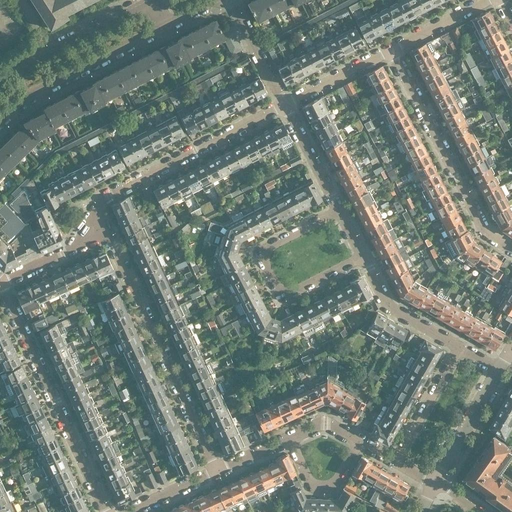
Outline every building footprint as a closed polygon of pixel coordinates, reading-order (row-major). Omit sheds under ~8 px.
[(32,0),(51,28),(67,18),(65,14),(92,0),(32,0)] [(257,21),(259,20),(260,21),(273,14),(265,0),(254,0),(248,3),(257,21)] [(283,0),(265,0),(273,14),(287,7),(283,0)] [(407,0),(402,0),(396,3),(405,20),(409,18),(411,19),(414,17),(414,15),(415,15),(407,0)] [(419,0),(407,0),(415,15),(416,14),(418,15),(421,13),(421,11),(424,10),(419,0)] [(432,0),(419,0),(424,10),(425,9),(428,10),(431,8),(431,6),(434,5),(432,0)] [(348,7),(351,11),(361,6),(358,1),(348,7)] [(396,3),(387,8),(395,25),(399,23),(401,24),(404,22),(404,20),(405,20),(396,3)] [(314,6),(308,9),(312,16),(317,13),(314,6)] [(362,8),(365,15),(367,18),(375,35),(380,33),(381,33),(385,32),(385,30),(377,13),(371,16),(366,7),(362,8)] [(387,8),(377,13),(385,30),(390,28),(391,29),(394,27),(394,25),(395,25),(387,8)] [(345,9),(334,14),(337,19),(349,14),(345,9)] [(488,11),(472,19),(478,29),(493,21),(493,19),(491,16),(490,16),(488,11)] [(337,19),(334,14),(334,13),(325,18),(328,24),(337,19)] [(365,15),(355,20),(365,40),(370,38),(371,38),(375,37),(375,35),(367,18),(365,15)] [(215,20),(201,27),(211,46),(224,39),(226,38),(225,37),(222,31),(221,32),(219,28),(215,20)] [(478,29),(475,30),(480,40),(482,38),(498,30),(497,30),(498,29),(496,25),(495,25),(493,21),(478,29)] [(201,27),(187,35),(197,53),(211,46),(201,27)] [(230,28),(222,31),(225,37),(233,33),(230,28)] [(345,32),(354,49),(354,48),(356,49),(359,48),(359,46),(364,44),(362,40),(356,28),(346,33),(345,32)] [(455,28),(450,31),(451,33),(455,41),(456,41),(461,38),(458,30),(457,30),(455,28)] [(480,40),(478,41),(483,50),(485,50),(487,48),(488,48),(503,41),(501,37),(501,35),(500,32),(498,31),(498,30),(482,38),(480,40)] [(345,32),(335,37),(344,54),(345,53),(346,54),(349,53),(349,51),(354,49),(345,32)] [(226,38),(224,39),(226,43),(235,38),(233,33),(225,37),(226,38)] [(179,40),(173,43),(183,62),(190,59),(190,58),(192,57),(191,56),(197,53),(187,35),(180,38),(179,39),(179,40)] [(335,37),(326,42),(334,59),(335,58),(336,59),(340,58),(340,56),(344,54),(335,37)] [(235,38),(226,43),(228,49),(238,44),(235,38)] [(415,49),(410,52),(414,61),(431,53),(435,50),(430,41),(426,43),(415,49)] [(457,50),(452,41),(447,44),(452,53),(457,50)] [(504,41),(503,41),(487,48),(492,57),(491,58),(507,50),(506,46),(506,44),(504,41)] [(326,42),(316,47),(325,64),(325,63),(327,64),(330,63),(330,61),(334,59),(326,42)] [(165,46),(158,50),(168,68),(172,66),(173,67),(174,66),(175,67),(183,62),(173,43),(167,47),(166,46),(165,46)] [(238,44),(228,49),(232,55),(239,51),(239,50),(241,49),(238,44)] [(316,47),(306,52),(314,69),(319,67),(320,68),(324,66),(324,64),(325,64),(316,47)] [(158,50),(144,57),(154,75),(168,68),(158,50)] [(507,50),(491,58),(496,68),(511,60),(509,56),(510,54),(507,50)] [(306,52),(296,57),(305,74),(309,72),(311,73),(314,71),(314,69),(306,52)] [(431,53),(414,61),(417,65),(416,68),(417,70),(419,71),(435,62),(431,53)] [(144,57),(130,64),(140,83),(154,75),(144,57)] [(287,63),(287,64),(295,79),(299,77),(301,78),(304,76),(304,74),(305,74),(296,57),(287,62),(287,63)] [(470,57),(464,60),(466,66),(468,69),(475,66),(473,62),(470,57)] [(511,60),(493,69),(498,79),(501,77),(511,71),(511,60)] [(435,62),(419,71),(421,75),(421,77),(422,80),(424,80),(424,81),(440,72),(435,62)] [(130,64),(115,71),(125,90),(140,83),(130,64)] [(278,66),(276,66),(276,67),(285,84),(290,82),(291,83),(294,81),(294,79),(295,79),(287,64),(278,68),(278,66)] [(475,66),(468,69),(474,79),(480,76),(475,66)] [(381,67),(366,74),(367,76),(371,84),(386,76),(386,75),(386,74),(385,71),(383,70),(381,67)] [(448,68),(440,72),(424,81),(426,84),(426,86),(427,89),(429,90),(445,82),(442,76),(450,71),(448,68)] [(115,71),(101,79),(111,98),(125,90),(115,71)] [(511,71),(501,77),(506,87),(511,83),(511,71)] [(219,73),(209,78),(212,83),(221,78),(219,73)] [(248,82),(257,99),(258,98),(259,99),(262,97),(263,96),(267,93),(258,76),(253,78),(254,80),(249,83),(248,82)] [(386,76),(371,84),(376,94),(391,86),(390,84),(391,83),(390,80),(388,80),(386,76)] [(94,84),(88,87),(98,106),(105,103),(105,102),(106,101),(106,100),(111,98),(101,79),(93,83),(94,84)] [(208,79),(200,83),(203,88),(203,89),(211,84),(208,79)] [(248,82),(239,87),(247,103),(248,103),(249,104),(252,102),(253,101),(257,99),(248,82)] [(350,82),(344,86),(345,87),(349,95),(355,92),(356,92),(352,84),(351,84),(350,82)] [(445,82),(429,90),(431,94),(431,96),(432,99),(434,99),(434,100),(450,91),(445,82)] [(200,83),(190,88),(193,93),(203,88),(200,83)] [(391,86),(376,94),(370,97),(372,101),(378,98),(380,103),(396,95),(395,94),(396,93),(394,90),(393,90),(391,86)] [(80,89),(73,93),(83,112),(87,109),(88,110),(89,110),(90,111),(98,106),(88,87),(81,91),(80,89)] [(239,87),(229,92),(238,108),(239,109),(243,107),(243,106),(247,103),(239,87)] [(342,87),(336,89),(338,93),(343,102),(349,99),(344,90),(342,87)] [(450,91),(434,100),(436,103),(435,105),(437,109),(439,109),(460,98),(455,89),(450,91)] [(179,91),(169,97),(172,102),(182,96),(179,91)] [(229,92),(219,97),(228,113),(229,114),(233,112),(233,111),(238,108),(229,92)] [(73,93),(58,101),(68,119),(83,112),(73,93)] [(324,95),(302,107),(308,120),(328,110),(325,106),(329,104),(324,95)] [(380,103),(375,106),(380,116),(381,115),(401,105),(400,104),(401,102),(399,99),(398,99),(396,95),(380,103)] [(219,97),(210,102),(218,118),(222,116),(223,117),(227,115),(227,114),(228,113),(219,97)] [(460,98),(439,109),(441,113),(440,115),(442,118),(444,118),(444,119),(460,110),(465,108),(460,98)] [(477,101),(475,103),(480,112),(486,108),(481,99),(477,101)] [(44,108),(46,112),(54,127),(68,119),(58,101),(44,108)] [(359,101),(354,104),(357,110),(362,107),(359,101)] [(210,102),(200,107),(208,124),(212,121),(213,122),(217,120),(217,119),(218,118),(210,102)] [(123,105),(117,108),(120,113),(126,111),(123,105)] [(401,105),(381,115),(386,124),(405,114),(405,113),(406,112),(404,109),(403,109),(401,105)] [(495,105),(489,108),(492,113),(497,110),(495,105)] [(200,107),(190,112),(199,128),(202,127),(204,127),(207,126),(207,124),(208,124),(200,107)] [(486,108),(480,112),(485,121),(491,118),(486,108)] [(328,110),(308,120),(309,120),(310,120),(312,124),(311,125),(313,129),(314,129),(315,130),(332,121),(327,112),(328,111),(328,110)] [(460,110),(444,119),(446,122),(445,124),(447,127),(449,128),(465,120),(460,110)] [(180,118),(186,130),(188,134),(193,132),(194,132),(197,131),(197,129),(199,128),(190,112),(191,113),(185,115),(183,111),(178,114),(180,118)] [(25,124),(24,125),(38,139),(39,138),(56,130),(54,127),(46,112),(24,123),(25,124)] [(408,118),(405,114),(386,124),(391,134),(395,131),(411,124),(410,123),(411,121),(409,118),(408,118)] [(176,117),(166,122),(174,138),(175,138),(176,139),(180,137),(180,135),(184,133),(176,117)] [(465,120),(449,128),(451,132),(450,134),(452,137),(453,137),(454,138),(470,129),(467,123),(471,121),(469,118),(465,120)] [(332,121),(315,130),(317,133),(316,135),(318,138),(319,138),(320,139),(336,130),(332,121)] [(166,122),(157,127),(165,143),(167,144),(170,142),(170,140),(174,138),(166,122)] [(273,129),(272,129),(281,146),(290,141),(289,141),(291,140),(283,124),(278,126),(277,125),(274,127),(273,129)] [(411,124),(395,131),(389,135),(391,139),(397,136),(400,141),(415,133),(415,132),(415,130),(414,127),(412,127),(411,124)] [(24,125),(14,136),(28,151),(40,139),(39,138),(38,139),(24,125)] [(157,127),(147,131),(155,148),(156,148),(157,148),(160,147),(161,145),(165,143),(157,127)] [(346,138),(340,128),(336,130),(320,139),(321,143),(321,144),(322,148),(324,148),(325,149),(327,148),(346,138)] [(263,134),(262,134),(271,151),(272,154),(278,151),(277,148),(281,146),(272,129),(268,131),(267,131),(264,132),(263,134)] [(470,129),(454,138),(456,142),(455,144),(456,146),(458,147),(459,148),(475,139),(470,129)] [(374,130),(369,133),(374,142),(378,139),(374,130)] [(147,131),(137,137),(145,153),(149,151),(151,152),(154,150),(155,148),(147,131)] [(415,133),(400,141),(405,150),(420,143),(420,141),(419,138),(418,138),(415,133)] [(253,139),(252,140),(261,156),(267,153),(268,156),(272,154),(271,151),(262,134),(258,136),(257,136),(254,137),(253,139)] [(14,136),(2,147),(17,162),(28,151),(14,136)] [(86,141),(89,147),(99,141),(96,136),(86,141)] [(137,137),(127,141),(136,158),(140,156),(141,157),(144,155),(145,153),(137,137)] [(475,139),(459,148),(458,150),(460,153),(462,153),(463,157),(480,149),(475,139)] [(243,144),(242,145),(251,161),(257,158),(259,162),(263,160),(261,156),(252,140),(248,141),(247,141),(244,142),(243,144)] [(117,147),(125,161),(126,163),(130,161),(132,162),(134,160),(135,158),(136,158),(127,141),(117,147)] [(328,150),(326,151),(325,153),(327,156),(329,157),(331,161),(347,152),(342,142),(327,149),(328,150)] [(380,143),(375,145),(379,152),(383,149),(380,143)] [(420,143),(405,150),(410,160),(425,153),(424,152),(425,151),(424,147),(422,147),(420,143)] [(233,149),(232,150),(241,166),(251,161),(242,145),(239,147),(237,146),(234,148),(233,149)] [(2,147),(0,148),(0,167),(5,173),(17,162),(2,147)] [(484,147),(480,149),(463,157),(464,158),(463,159),(465,162),(466,163),(468,166),(489,156),(484,147)] [(224,154),(222,155),(231,171),(241,166),(232,150),(229,152),(227,151),(224,153),(224,154)] [(384,150),(379,153),(382,159),(384,162),(388,159),(387,157),(384,150)] [(116,151),(107,156),(115,172),(115,171),(117,172),(120,170),(120,169),(124,167),(122,162),(116,151)] [(347,152),(331,161),(330,163),(332,166),(333,166),(336,170),(357,159),(355,155),(350,157),(347,152)] [(425,153),(410,160),(415,170),(430,162),(430,160),(429,157),(427,157),(425,153)] [(106,155),(97,160),(106,176),(107,177),(111,175),(111,174),(115,172),(107,156),(106,155)] [(213,159),(212,160),(221,177),(231,171),(222,155),(218,157),(217,156),(214,158),(213,159)] [(469,167),(468,169),(470,172),(471,173),(473,176),(490,168),(495,165),(490,155),(489,156),(468,166),(469,167)] [(288,161),(289,162),(291,166),(300,162),(302,161),(299,156),(297,156),(288,161)] [(357,159),(336,170),(336,171),(335,172),(337,176),(339,176),(341,180),(357,172),(363,169),(357,159)] [(97,160),(87,165),(95,182),(96,181),(98,182),(101,180),(102,178),(106,176),(97,160)] [(207,163),(203,165),(211,182),(221,177),(212,160),(210,160),(208,161),(207,163)] [(289,162),(279,167),(282,171),(291,166),(289,162)] [(415,170),(410,172),(415,182),(420,180),(435,172),(434,172),(435,170),(434,167),(432,167),(430,162),(415,170)] [(87,165),(78,170),(86,186),(87,186),(88,187),(91,185),(92,183),(95,182),(87,165)] [(198,167),(193,170),(202,187),(211,182),(203,165),(202,165),(201,165),(198,166),(198,167)] [(381,166),(373,170),(375,174),(383,170),(381,166)] [(269,172),(270,173),(271,177),(282,171),(279,167),(269,172)] [(490,168),(473,176),(473,177),(473,178),(475,181),(476,182),(478,186),(495,177),(490,168)] [(393,169),(387,173),(392,181),(398,178),(393,169)] [(78,170),(68,175),(76,191),(80,189),(82,190),(85,189),(85,187),(86,186),(78,170)] [(188,173),(183,175),(192,192),(202,187),(193,170),(192,170),(191,170),(188,171),(188,173)] [(357,172),(341,180),(340,182),(342,185),(343,186),(346,190),(362,181),(357,172)] [(435,172),(420,180),(425,189),(440,182),(440,181),(440,179),(438,176),(437,176),(435,172)] [(270,173),(251,182),(253,186),(271,177),(270,173)] [(68,175),(58,180),(67,196),(71,194),(73,195),(76,193),(76,192),(76,191),(68,175)] [(178,178),(173,180),(182,197),(184,201),(188,200),(191,206),(197,203),(192,192),(183,175),(182,175),(181,175),(178,176),(178,178)] [(495,177),(478,186),(479,187),(478,188),(479,191),(481,191),(483,195),(499,187),(495,177)] [(264,184),(267,190),(274,187),(272,184),(275,182),(273,179),(264,184)] [(31,180),(25,187),(30,198),(32,197),(31,193),(35,191),(31,180)] [(49,184),(51,188),(58,201),(62,199),(63,200),(66,198),(67,197),(67,196),(58,180),(49,184)] [(168,183),(163,185),(172,202),(182,197),(173,180),(171,180),(168,181),(168,183)] [(249,181),(240,185),(243,191),(251,187),(249,181)] [(310,183),(302,187),(311,204),(321,199),(312,181),(310,182),(310,183)] [(362,181),(346,190),(345,192),(347,195),(348,196),(350,200),(367,191),(379,184),(377,181),(365,187),(362,181)] [(425,189),(422,191),(427,200),(444,191),(445,189),(443,186),(442,186),(440,182),(425,189)] [(504,184),(499,187),(483,195),(483,196),(483,198),(485,201),(486,201),(488,204),(504,196),(509,194),(504,184)] [(158,188),(154,190),(162,206),(163,205),(164,206),(172,202),(163,185),(161,185),(158,186),(158,188)] [(148,186),(142,189),(147,199),(153,196),(148,186)] [(14,197),(8,203),(29,225),(34,235),(44,231),(39,220),(37,217),(36,217),(34,212),(36,211),(30,198),(25,187),(14,197)] [(302,187),(293,192),(301,209),(311,204),(311,205),(311,204),(302,187)] [(408,195),(404,187),(400,189),(403,197),(408,195)] [(40,192),(46,204),(49,209),(53,207),(55,207),(58,206),(58,204),(59,204),(58,201),(51,188),(45,191),(44,190),(40,192)] [(240,190),(231,194),(233,198),(242,193),(240,190)] [(367,191),(350,200),(351,200),(350,202),(352,205),(353,205),(356,210),(372,201),(367,191)] [(427,200),(425,201),(430,211),(450,201),(449,200),(450,199),(448,195),(447,195),(444,191),(427,200)] [(270,204),(263,208),(272,224),(282,219),(268,192),(264,194),(270,204)] [(293,192),(283,197),(291,214),(301,209),(293,192)] [(232,197),(230,193),(221,198),(223,201),(232,197)] [(244,194),(235,199),(236,203),(245,198),(244,194)] [(111,205),(112,205),(114,210),(113,211),(114,214),(116,214),(116,215),(133,208),(128,196),(111,205)] [(488,205),(488,207),(489,210),(491,210),(493,214),(492,214),(493,214),(508,206),(509,205),(511,203),(511,199),(507,202),(504,196),(488,204),(488,205)] [(283,197),(273,203),(282,219),(291,214),(283,197)] [(410,198),(404,201),(409,209),(412,207),(414,206),(410,198)] [(0,204),(0,234),(8,243),(9,243),(9,244),(20,234),(29,225),(8,203),(5,200),(0,204)] [(399,200),(394,202),(399,212),(404,210),(399,200)] [(212,208),(210,204),(209,201),(199,206),(200,207),(201,210),(202,212),(203,214),(213,209),(212,208)] [(372,201),(356,210),(355,212),(357,215),(358,215),(361,220),(377,211),(372,201)] [(450,201),(431,210),(436,220),(440,218),(454,210),(452,206),(453,205),(451,202),(450,201)] [(258,210),(254,213),(262,229),(272,224),(263,208),(261,204),(256,206),(258,210)] [(45,207),(36,211),(34,212),(36,217),(37,217),(39,220),(50,215),(46,206),(45,207)] [(511,214),(508,206),(493,214),(493,215),(492,217),(494,220),(496,220),(501,230),(502,230),(511,215),(511,214)] [(200,207),(190,212),(193,217),(202,212),(201,210),(200,207)] [(133,208),(116,215),(118,220),(117,221),(119,224),(120,224),(121,225),(138,217),(133,208)] [(214,214),(212,210),(204,214),(206,218),(214,214)] [(454,210),(440,218),(446,230),(461,222),(460,222),(461,220),(459,217),(458,217),(454,210)] [(377,211),(361,220),(360,222),(362,224),(363,225),(366,230),(382,221),(387,218),(392,215),(391,212),(381,218),(377,211)] [(138,217),(121,225),(123,229),(122,231),(123,233),(125,234),(125,235),(142,227),(145,226),(143,220),(148,217),(148,218),(152,216),(150,212),(146,213),(138,217)] [(254,213),(244,218),(252,234),(262,229),(254,213)] [(172,214),(167,216),(173,228),(178,225),(172,214)] [(39,220),(44,231),(44,232),(56,227),(50,215),(39,220)] [(511,215),(502,230),(502,231),(501,232),(510,237),(511,235),(511,234),(511,215)] [(205,221),(197,218),(195,225),(202,228),(205,221)] [(223,234),(223,235),(240,241),(252,234),(244,218),(227,226),(225,235),(223,234)] [(382,221),(366,230),(365,231),(367,234),(368,235),(371,239),(392,228),(387,218),(382,221)] [(409,219),(405,221),(410,230),(414,228),(409,219)] [(210,221),(208,229),(218,232),(220,224),(210,221)] [(461,222),(446,230),(450,238),(449,239),(450,240),(466,231),(465,231),(463,228),(464,226),(462,223),(461,223),(461,222)] [(142,227),(125,235),(127,239),(126,241),(128,243),(129,243),(130,245),(147,237),(146,237),(143,231),(153,227),(151,223),(145,226),(142,227)] [(190,227),(187,224),(181,229),(184,232),(190,227)] [(29,225),(20,234),(28,251),(27,251),(30,258),(42,253),(34,235),(29,225)] [(56,227),(44,232),(52,248),(64,243),(58,232),(56,227)] [(392,228),(371,239),(370,241),(372,244),(373,245),(376,249),(392,240),(397,237),(392,228)] [(44,231),(34,235),(42,253),(52,248),(44,232),(44,231)] [(467,232),(466,231),(450,240),(444,243),(452,258),(456,256),(458,255),(472,242),(470,237),(470,236),(469,233),(467,232)] [(0,234),(0,251),(8,243),(0,234)] [(9,244),(9,243),(6,247),(8,250),(11,248),(18,263),(30,258),(27,251),(28,251),(20,234),(9,244)] [(223,235),(219,246),(236,251),(240,241),(223,235)] [(376,249),(375,251),(377,254),(378,254),(380,258),(397,249),(403,246),(404,246),(399,236),(397,237),(392,240),(376,249)] [(147,237),(130,245),(131,249),(131,250),(132,253),(134,253),(134,254),(151,247),(147,237)] [(419,238),(411,242),(414,247),(422,243),(419,238)] [(472,242),(458,255),(454,258),(461,263),(463,259),(473,265),(483,249),(482,248),(481,247),(478,245),(477,245),(472,242)] [(8,243),(0,251),(0,266),(3,270),(18,263),(11,248),(8,250),(6,247),(9,243),(8,243)] [(236,251),(219,246),(221,247),(218,256),(227,272),(226,273),(243,265),(236,252),(236,251)] [(397,249),(380,258),(381,259),(380,261),(382,263),(383,264),(385,268),(402,259),(408,256),(403,246),(397,249)] [(151,247),(134,254),(136,259),(135,260),(137,263),(138,263),(138,264),(155,256),(151,247)] [(437,258),(432,249),(428,251),(433,260),(437,258)] [(483,249),(473,265),(473,264),(482,270),(491,256),(490,255),(490,254),(488,252),(486,252),(483,250),(483,249)] [(105,252),(91,259),(98,275),(99,277),(107,274),(109,280),(110,280),(116,277),(105,252)] [(159,255),(138,264),(140,268),(140,270),(141,273),(143,273),(143,274),(160,266),(164,264),(159,255)] [(386,268),(385,270),(387,273),(388,274),(390,278),(407,269),(414,265),(408,256),(402,259),(385,268),(386,268)] [(491,256),(482,270),(488,274),(482,282),(485,285),(491,276),(500,262),(496,259),(496,258),(493,256),(492,256),(491,256)] [(506,258),(498,269),(503,272),(506,267),(510,260),(506,258)] [(85,261),(81,263),(88,279),(98,275),(91,259),(90,259),(88,259),(85,260),(85,261)] [(75,266),(71,268),(78,284),(88,279),(81,263),(80,264),(78,263),(75,264),(75,266)] [(435,270),(432,264),(426,270),(433,274),(435,270)] [(243,265),(226,273),(231,283),(247,274),(243,265)] [(160,266),(143,274),(145,278),(144,279),(146,282),(147,282),(148,284),(165,276),(160,266)] [(65,271),(61,273),(68,288),(78,284),(71,268),(70,268),(68,268),(66,269),(65,271)] [(497,268),(491,276),(497,280),(503,272),(498,269),(497,268)] [(391,278),(390,280),(392,283),(394,284),(397,290),(400,295),(414,281),(419,276),(417,271),(410,274),(407,270),(407,269),(390,278),(391,278)] [(165,276),(148,284),(150,288),(149,289),(150,292),(152,292),(152,294),(169,286),(166,279),(175,276),(173,272),(165,276)] [(51,277),(58,293),(60,298),(70,293),(68,288),(61,273),(56,275),(55,274),(52,275),(51,277)] [(247,274),(231,283),(227,285),(232,295),(236,293),(253,285),(247,274)] [(41,281),(41,282),(48,298),(58,293),(51,277),(46,279),(45,278),(42,280),(41,281)] [(103,288),(107,295),(114,292),(122,288),(116,277),(110,280),(111,284),(103,288)] [(361,278),(352,283),(360,300),(368,296),(369,298),(371,297),(361,278)] [(414,281),(400,295),(400,296),(409,301),(409,303),(413,305),(414,304),(415,304),(416,302),(418,304),(426,289),(414,282),(414,281)] [(32,286),(31,286),(38,302),(48,298),(41,282),(36,284),(35,283),(32,284),(32,286)] [(351,284),(342,289),(350,305),(360,300),(352,283),(351,284)] [(489,283),(486,287),(492,291),(495,287),(489,283)] [(253,285),(236,293),(241,302),(257,294),(253,285)] [(31,286),(16,293),(27,317),(29,317),(34,315),(42,311),(40,305),(38,302),(31,286)] [(169,286),(152,294),(154,297),(153,299),(155,302),(156,302),(157,303),(173,295),(169,286)] [(478,296),(482,298),(485,300),(487,301),(493,291),(492,291),(486,287),(484,286),(478,296)] [(342,289),(332,294),(340,311),(347,307),(349,312),(353,310),(350,305),(342,289)] [(418,304),(417,305),(418,305),(418,308),(421,309),(423,308),(427,310),(435,295),(426,290),(427,289),(426,289),(418,304)] [(198,290),(188,294),(190,299),(200,295),(198,290)] [(436,295),(427,310),(427,311),(428,313),(430,315),(432,314),(436,316),(445,300),(447,297),(437,292),(436,295)] [(101,301),(106,311),(122,304),(121,302),(122,301),(121,298),(119,298),(117,293),(101,301)] [(206,296),(211,305),(215,303),(210,293),(206,296)] [(257,294),(241,302),(247,313),(263,304),(257,294)] [(332,294),(322,299),(330,316),(337,312),(340,318),(343,316),(340,311),(332,294)] [(173,295),(157,303),(158,307),(158,308),(159,312),(160,312),(161,313),(178,305),(173,295)] [(511,302),(504,298),(499,307),(511,315),(511,302)] [(322,299),(312,304),(321,321),(330,316),(322,299)] [(445,300),(436,316),(437,316),(437,318),(440,320),(442,319),(446,321),(455,306),(445,300)] [(122,304),(106,311),(100,314),(101,316),(107,314),(110,321),(126,313),(126,312),(127,311),(126,308),(124,308),(122,304)] [(263,304),(247,313),(257,333),(264,335),(270,318),(263,304)] [(312,304),(303,309),(311,325),(321,321),(312,304)] [(182,315),(178,305),(161,313),(161,314),(161,315),(162,318),(163,318),(166,323),(182,315)] [(75,306),(64,311),(66,315),(77,310),(75,306)] [(455,306),(446,321),(446,322),(447,324),(449,325),(451,324),(455,327),(464,311),(455,306)] [(303,309),(293,314),(304,336),(314,331),(311,325),(303,309)] [(503,313),(499,310),(495,317),(499,320),(503,313)] [(37,321),(30,324),(33,331),(35,330),(49,324),(45,317),(42,311),(34,315),(37,321)] [(464,311),(455,327),(456,329),(458,331),(461,330),(464,332),(473,317),(464,311)] [(473,317),(464,332),(465,332),(465,334),(468,336),(470,335),(475,338),(483,322),(489,314),(485,312),(480,320),(473,317)] [(126,313),(110,321),(115,331),(131,323),(128,318),(129,317),(128,314),(127,314),(126,313)] [(216,315),(220,325),(225,323),(220,313),(216,315)] [(359,329),(375,338),(377,335),(377,334),(386,318),(376,313),(373,318),(359,329)] [(52,314),(45,317),(49,323),(55,320),(52,314)] [(279,321),(274,338),(281,341),(301,331),(293,314),(279,321)] [(182,315),(166,323),(165,325),(166,328),(168,328),(170,332),(187,325),(182,315)] [(92,318),(84,321),(88,329),(95,326),(92,318)] [(270,318),(263,338),(273,341),(274,338),(279,321),(270,318)] [(375,338),(374,341),(383,347),(385,344),(387,340),(396,325),(392,323),(393,322),(386,318),(377,334),(377,335),(375,338)] [(39,331),(39,332),(41,332),(42,335),(41,337),(42,340),(44,340),(45,341),(60,334),(64,332),(61,326),(68,322),(67,319),(59,322),(56,324),(42,330),(40,330),(40,331),(39,331)] [(238,324),(236,320),(225,326),(227,329),(238,324)] [(483,322),(475,338),(475,340),(478,341),(480,341),(484,343),(493,328),(483,322)] [(131,323),(115,331),(119,341),(136,334),(135,332),(136,331),(135,328),(133,328),(131,323)] [(190,323),(187,325),(170,332),(170,333),(170,335),(171,338),(172,338),(175,342),(195,333),(190,323)] [(387,340),(385,344),(396,350),(398,346),(407,330),(406,329),(406,330),(401,328),(402,327),(397,324),(396,325),(387,340)] [(81,325),(77,327),(81,336),(85,334),(81,325)] [(493,328),(484,343),(485,346),(488,347),(490,347),(494,349),(504,333),(504,332),(502,331),(501,332),(494,327),(493,328)] [(403,340),(409,343),(413,337),(412,336),(413,333),(408,330),(406,334),(403,340)] [(60,334),(45,341),(43,342),(44,343),(45,342),(47,345),(46,347),(47,350),(49,350),(49,351),(65,344),(63,339),(65,337),(63,333),(60,334)] [(195,333),(175,342),(175,343),(174,344),(176,348),(177,348),(179,352),(199,343),(195,333)] [(6,334),(0,336),(0,348),(10,343),(10,342),(11,341),(10,338),(8,338),(6,334)] [(84,342),(90,340),(88,334),(81,337),(83,343),(84,342)] [(136,334),(119,341),(124,352),(141,344),(138,338),(139,337),(138,335),(136,334)] [(337,334),(330,338),(333,342),(340,338),(337,334)] [(100,338),(94,340),(97,346),(103,343),(100,338)] [(424,339),(418,348),(435,358),(436,357),(438,357),(439,355),(438,353),(441,348),(424,339)] [(65,344),(49,351),(51,355),(50,357),(52,359),(54,360),(54,361),(53,361),(53,362),(70,354),(67,348),(71,345),(69,342),(65,344)] [(10,343),(0,348),(0,360),(15,354),(15,352),(16,351),(14,348),(13,348),(10,343)] [(141,344),(124,352),(129,362),(145,354),(144,352),(145,351),(144,349),(143,348),(141,344)] [(196,345),(179,352),(179,353),(179,354),(180,357),(181,358),(184,362),(200,354),(196,345)] [(420,351),(415,359),(430,368),(432,364),(434,363),(436,361),(435,359),(435,358),(418,348),(418,349),(420,351)] [(17,358),(15,354),(0,360),(0,372),(18,365),(18,364),(20,364),(19,362),(20,361),(19,358),(17,358)] [(145,354),(129,362),(134,372),(150,365),(147,359),(148,358),(147,355),(146,355),(145,354)] [(200,354),(184,362),(184,363),(183,364),(184,367),(186,367),(188,372),(205,364),(215,359),(213,355),(203,360),(200,354)] [(312,354),(301,359),(304,364),(314,359),(312,354)] [(70,355),(53,362),(53,363),(54,362),(56,365),(55,367),(56,369),(58,369),(58,371),(57,371),(57,372),(74,364),(70,355)] [(328,356),(326,381),(325,403),(327,403),(328,404),(328,405),(331,407),(332,406),(336,408),(346,391),(343,389),(345,387),(335,381),(336,361),(328,356)] [(411,357),(406,366),(410,369),(425,377),(425,376),(427,376),(429,373),(428,371),(430,368),(415,359),(413,358),(411,357)] [(74,364),(57,372),(58,372),(59,372),(60,375),(59,377),(61,379),(63,379),(63,380),(62,381),(62,382),(79,374),(74,364)] [(205,364),(188,372),(188,373),(188,374),(189,377),(190,377),(193,382),(209,374),(205,364)] [(19,367),(5,373),(0,375),(0,379),(3,379),(5,384),(10,383),(25,376),(25,374),(26,373),(24,370),(23,370),(21,365),(19,366),(19,367)] [(150,365),(134,372),(138,383),(155,375),(154,373),(155,372),(153,369),(152,369),(150,365)] [(367,375),(373,378),(376,373),(370,369),(367,375)] [(405,378),(419,387),(422,383),(423,383),(425,380),(424,378),(425,377),(410,369),(407,374),(398,369),(396,373),(405,378)] [(79,374),(62,382),(63,382),(65,384),(64,386),(65,389),(67,389),(67,390),(66,391),(66,392),(83,384),(79,374)] [(209,374),(193,382),(192,383),(193,387),(195,387),(197,392),(215,384),(214,384),(209,374)] [(155,375),(138,383),(143,393),(159,385),(157,380),(158,379),(157,376),(155,376),(155,375)] [(25,376),(10,383),(5,384),(10,395),(30,386),(29,385),(30,383),(29,381),(28,381),(25,376)] [(405,378),(401,376),(395,385),(399,388),(414,396),(416,395),(418,393),(417,391),(419,387),(405,378)] [(99,377),(66,392),(67,392),(68,392),(69,394),(68,396),(69,399),(71,399),(72,400),(70,401),(71,402),(88,393),(85,388),(100,380),(99,377)] [(267,380),(269,386),(277,382),(275,377),(267,380)] [(326,381),(306,390),(313,408),(317,406),(318,406),(321,405),(322,404),(323,403),(325,403),(326,381)] [(110,383),(105,386),(110,395),(115,393),(110,383)] [(295,394),(303,412),(307,410),(308,411),(311,410),(312,408),(313,408),(306,390),(304,386),(298,389),(295,383),(291,385),(295,394)] [(215,384),(197,392),(198,393),(197,394),(199,398),(200,398),(202,402),(219,393),(215,384)] [(159,385),(143,393),(148,403),(164,395),(163,394),(164,392),(163,390),(161,390),(159,385)] [(32,390),(30,386),(10,395),(5,397),(7,402),(16,398),(19,403),(35,396),(34,395),(35,393),(34,391),(32,390)] [(346,391),(336,408),(337,409),(338,411),(340,412),(342,411),(345,413),(355,396),(360,388),(357,386),(352,395),(346,391)] [(373,392),(371,396),(374,398),(375,398),(380,389),(376,387),(373,392)] [(126,388),(118,392),(123,402),(124,402),(129,399),(130,399),(126,388)] [(399,388),(394,397),(409,406),(411,402),(412,402),(414,399),(413,397),(414,396),(399,388)] [(71,402),(72,401),(74,404),(73,406),(74,409),(76,409),(76,410),(75,411),(92,403),(88,393),(71,402)] [(219,393),(202,402),(202,403),(202,404),(203,407),(205,408),(206,411),(224,403),(219,393)] [(295,394),(285,398),(293,416),(297,415),(298,415),(301,414),(302,413),(303,412),(295,394)] [(164,396),(164,395),(148,403),(153,413),(169,406),(166,400),(167,399),(166,396),(164,396)] [(260,396),(265,407),(273,425),(277,424),(279,424),(281,423),(282,422),(284,421),(275,403),(269,406),(264,395),(260,396)] [(35,396),(19,403),(23,413),(39,406),(39,405),(40,403),(38,401),(37,401),(35,396)] [(355,396),(345,413),(345,414),(347,415),(347,416),(349,418),(351,417),(355,419),(364,404),(363,403),(364,401),(355,396)] [(367,402),(365,406),(369,408),(371,405),(374,398),(371,396),(367,402)] [(394,397),(388,407),(403,415),(404,415),(405,414),(407,411),(406,410),(409,406),(394,397)] [(285,398),(275,403),(284,421),(287,419),(289,420),(292,418),(292,417),(293,416),(285,398)] [(511,400),(508,398),(506,399),(504,402),(505,403),(502,408),(511,413),(511,400)] [(128,412),(134,409),(129,399),(124,402),(128,412)] [(97,413),(92,403),(75,411),(75,412),(77,411),(78,414),(77,416),(79,419),(80,419),(81,420),(80,421),(97,413)] [(224,403),(206,411),(207,412),(206,414),(207,417),(209,418),(211,421),(228,413),(224,403)] [(39,406),(23,413),(26,420),(19,423),(20,427),(28,423),(44,416),(42,411),(42,409),(41,407),(40,406),(39,406)] [(169,406),(153,413),(157,423),(173,416),(173,414),(174,413),(172,410),(171,410),(169,406)] [(247,416),(253,414),(249,406),(244,408),(247,416)] [(253,408),(255,412),(262,428),(263,430),(267,428),(269,429),(271,428),(272,426),(273,425),(265,407),(259,410),(257,406),(253,408)] [(388,407),(383,416),(398,425),(400,421),(402,421),(403,418),(403,416),(403,415),(388,407)] [(499,413),(497,417),(511,426),(511,413),(502,408),(500,409),(499,411),(499,413)] [(101,423),(97,413),(80,421),(80,422),(81,421),(83,424),(82,426),(83,429),(85,429),(85,430),(84,431),(101,423)] [(228,413),(211,421),(211,422),(210,424),(212,427),(214,428),(215,431),(233,423),(236,421),(234,418),(231,419),(228,413)] [(253,414),(247,416),(252,425),(257,423),(253,414)] [(374,423),(375,424),(392,434),(393,434),(395,433),(396,431),(395,429),(398,425),(383,416),(379,414),(374,423)] [(44,416),(28,423),(30,427),(26,429),(29,435),(33,433),(33,434),(48,426),(48,425),(49,424),(48,421),(46,421),(44,416)] [(173,416),(157,423),(162,434),(178,426),(176,421),(177,420),(175,417),(174,417),(173,416)] [(493,423),(491,427),(507,439),(511,429),(511,426),(497,417),(496,418),(495,418),(493,421),(493,423)] [(101,423),(84,431),(85,432),(86,431),(87,434),(87,436),(88,438),(89,439),(90,440),(89,440),(89,441),(106,433),(101,423)] [(233,423),(215,431),(216,432),(215,434),(216,437),(218,437),(220,441),(237,433),(233,423)] [(255,432),(258,440),(264,437),(258,424),(252,426),(255,432)] [(375,424),(369,434),(387,444),(389,440),(391,439),(393,437),(392,435),(392,434),(375,424)] [(48,426),(33,434),(36,440),(28,443),(28,444),(26,445),(27,448),(37,443),(53,436),(51,432),(52,430),(50,427),(49,427),(48,426)] [(178,426),(162,434),(166,444),(183,436),(182,435),(183,434),(182,431),(180,431),(178,426)] [(252,426),(237,433),(220,441),(226,454),(248,444),(245,437),(255,432),(252,426)] [(106,433),(89,441),(89,442),(90,441),(92,444),(91,446),(92,448),(94,449),(94,450),(110,442),(107,436),(116,432),(115,429),(106,433)] [(140,432),(136,433),(140,443),(144,441),(140,432)] [(53,436),(37,443),(27,448),(29,451),(31,450),(31,451),(39,447),(42,453),(42,454),(58,447),(57,445),(58,444),(57,441),(55,441),(53,436)] [(183,436),(166,444),(171,454),(187,447),(185,441),(186,440),(185,438),(183,437),(183,436)] [(485,449),(474,464),(474,465),(473,465),(472,467),(473,467),(465,478),(464,479),(465,480),(476,487),(476,488),(477,489),(477,488),(488,496),(489,497),(500,505),(501,506),(502,506),(509,511),(511,511),(511,482),(499,473),(508,460),(508,461),(508,460),(509,458),(510,458),(510,457),(511,454),(511,448),(494,436),(493,437),(485,448),(484,449),(485,449)] [(114,440),(110,442),(94,450),(93,450),(94,452),(95,451),(96,454),(96,456),(97,458),(99,459),(98,460),(98,461),(119,451),(114,440)] [(144,442),(140,444),(145,454),(149,452),(144,442)] [(42,454),(31,458),(33,462),(36,461),(39,467),(46,463),(62,456),(63,454),(61,451),(59,450),(58,447),(42,454)] [(187,447),(171,454),(173,458),(170,459),(173,465),(176,464),(192,457),(191,455),(192,454),(191,452),(189,451),(187,447)] [(119,451),(98,461),(98,462),(100,461),(101,464),(101,466),(102,468),(104,469),(104,470),(120,463),(117,456),(122,454),(120,450),(119,451)] [(150,452),(145,454),(149,464),(155,462),(150,452)] [(278,458),(275,459),(277,463),(284,479),(290,492),(301,488),(301,487),(296,474),(291,464),(286,454),(283,455),(282,455),(279,456),(278,458)] [(64,460),(62,456),(46,463),(39,467),(40,469),(43,468),(45,472),(49,470),(51,474),(67,466),(66,465),(67,464),(66,461),(64,460)] [(192,457),(176,464),(179,472),(178,473),(179,475),(197,467),(196,464),(195,462),(195,461),(194,458),(193,458),(192,457)] [(361,457),(351,474),(353,475),(354,474),(361,478),(370,462),(361,457)] [(370,462),(361,478),(361,479),(370,484),(379,468),(379,466),(375,465),(374,465),(372,464),(370,464),(371,463),(370,462)] [(116,464),(104,470),(103,471),(104,472),(105,472),(106,474),(105,476),(106,478),(108,479),(109,480),(124,473),(120,463),(116,464)] [(269,466),(267,467),(274,484),(284,479),(277,463),(273,464),(272,463),(269,464),(269,466)] [(51,474),(46,476),(51,486),(72,476),(71,476),(72,474),(70,471),(69,470),(67,466),(51,474)] [(259,470),(256,471),(266,493),(277,488),(274,484),(267,467),(264,468),(262,467),(259,468),(259,470)] [(379,468),(370,484),(376,487),(369,499),(374,502),(381,490),(390,474),(385,472),(385,470),(382,468),(380,469),(379,468)] [(156,474),(159,482),(160,481),(161,484),(166,481),(166,479),(162,470),(159,472),(156,474)] [(247,476),(255,492),(258,498),(267,494),(256,471),(254,473),(252,472),(249,473),(248,475),(247,476)] [(145,475),(147,479),(151,488),(157,485),(156,483),(157,483),(151,472),(145,475)] [(124,473),(109,480),(107,480),(108,482),(110,482),(111,484),(110,486),(111,488),(113,489),(113,490),(129,482),(129,481),(128,482),(124,473)] [(390,474),(381,490),(390,495),(399,479),(398,479),(398,478),(395,476),(393,476),(390,474)] [(72,476),(51,486),(56,496),(60,494),(76,486),(76,485),(76,484),(75,481),(73,481),(72,476)] [(238,480),(237,480),(245,497),(255,492),(247,476),(244,477),(242,476),(239,478),(238,480)] [(140,482),(144,489),(144,491),(151,488),(147,479),(140,482)] [(399,479),(390,495),(397,499),(398,499),(400,500),(402,498),(405,500),(407,495),(404,493),(409,485),(399,479)] [(237,480),(227,485),(235,502),(241,499),(243,503),(247,500),(245,497),(237,480)] [(129,482),(113,490),(116,496),(115,496),(118,503),(128,498),(128,499),(142,492),(141,490),(141,491),(139,487),(133,490),(129,482)] [(25,484),(21,486),(26,496),(30,494),(25,484)] [(31,484),(27,486),(31,494),(37,491),(33,484),(31,484)] [(218,489),(216,489),(224,507),(226,510),(231,508),(229,504),(235,502),(227,485),(218,489)] [(60,494),(65,503),(65,504),(81,496),(80,495),(81,494),(80,491),(78,490),(76,486),(60,494)] [(284,501),(291,497),(297,511),(304,511),(306,499),(301,488),(281,497),(284,501)] [(356,488),(354,493),(362,498),(365,493),(356,488)] [(211,492),(207,494),(215,511),(224,506),(224,507),(216,489),(212,490),(211,492)] [(0,506),(10,502),(6,491),(6,490),(3,492),(0,493),(0,506)] [(344,490),(338,500),(337,511),(345,511),(355,495),(346,491),(344,490)] [(37,493),(31,495),(34,501),(39,499),(37,493)] [(198,498),(197,499),(203,511),(212,511),(215,511),(207,494),(203,496),(202,495),(199,497),(198,498)] [(81,496),(65,504),(65,503),(57,507),(58,511),(66,507),(68,511),(73,511),(85,507),(85,505),(86,504),(84,501),(83,500),(81,496)] [(377,496),(373,503),(372,504),(383,509),(387,501),(377,496)] [(306,499),(304,511),(316,511),(317,499),(316,499),(315,498),(311,497),(310,499),(306,499)] [(51,498),(45,501),(48,507),(54,504),(51,498)] [(192,501),(187,503),(191,511),(203,511),(197,499),(196,498),(193,499),(192,501)] [(328,500),(327,511),(337,511),(338,500),(334,500),(333,498),(329,498),(328,500)] [(317,499),(316,511),(326,511),(328,500),(317,499)] [(0,511),(14,511),(17,511),(12,501),(10,502),(0,506),(0,511)] [(387,501),(383,509),(390,511),(396,511),(398,508),(387,501)] [(177,508),(179,511),(191,511),(187,503),(184,505),(182,504),(179,506),(179,507),(177,508)]
